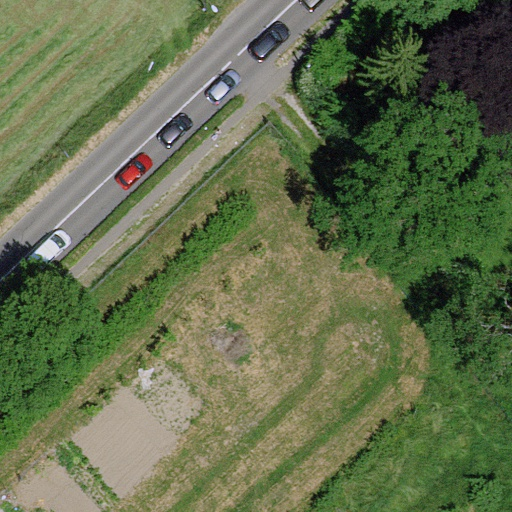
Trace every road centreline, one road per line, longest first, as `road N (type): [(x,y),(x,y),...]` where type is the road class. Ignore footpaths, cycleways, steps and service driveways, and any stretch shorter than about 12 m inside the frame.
road 1 (track): [(243,50),(511,376)]
road 2 (secondary): [(0,280),(296,0)]
